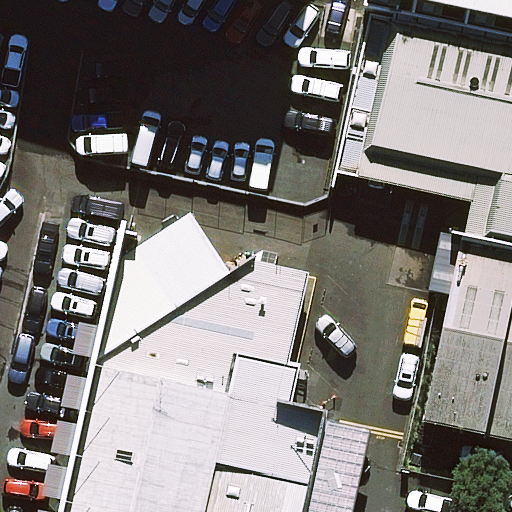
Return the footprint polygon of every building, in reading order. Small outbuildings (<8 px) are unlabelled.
[(133,10),(86,0),(0,0),(0,146),(107,170),(133,10)] [(511,0),(366,0),(364,12),(368,13),(511,37),(511,0)] [(511,251),(511,37),(368,13),(333,175),(470,206),(461,240),(511,251)] [(192,216),(144,245),(122,228),(60,511),(308,511),(328,414),(293,406),(300,369),(290,367),(310,275),(250,262),(231,275),(192,216)] [(511,251),(461,240),(422,424),(511,443),(511,251)]
